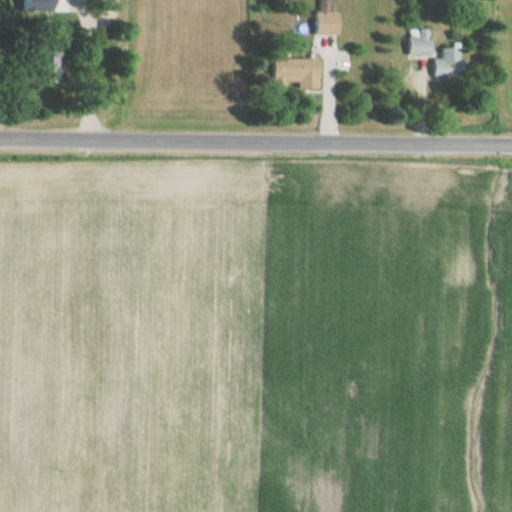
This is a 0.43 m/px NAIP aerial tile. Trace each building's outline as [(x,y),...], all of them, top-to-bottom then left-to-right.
[(41,11),(41,0),(18,0),(18,11),(41,11)] [(333,0),(314,0),(315,12),(310,12),(310,35),(333,35),(333,0)] [(426,56),(426,29),(404,29),(404,56),(426,56)] [(30,44),(30,84),(50,84),(50,44),(30,44)] [(428,59),(428,77),(459,77),(459,48),(437,48),(437,59),(428,59)] [(313,59),(267,59),(267,86),(293,86),(293,89),(313,89),(313,59)]
